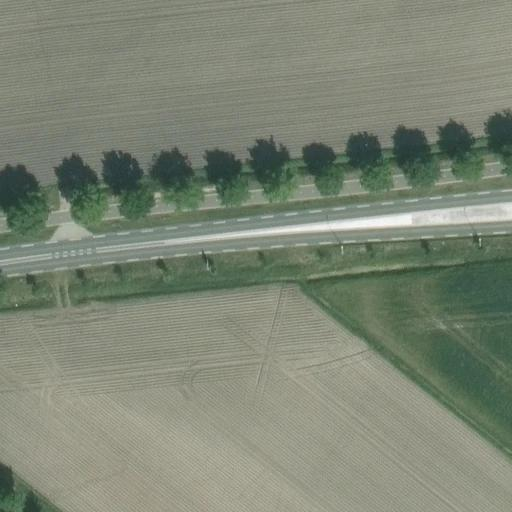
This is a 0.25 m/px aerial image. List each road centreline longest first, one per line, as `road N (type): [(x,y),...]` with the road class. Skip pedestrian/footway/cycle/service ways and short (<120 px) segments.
road 1 (primary): [(0,263),(374,223)]
road 2 (primary): [(511,198),(374,223)]
road 3 (primary): [(374,223),(511,219)]
